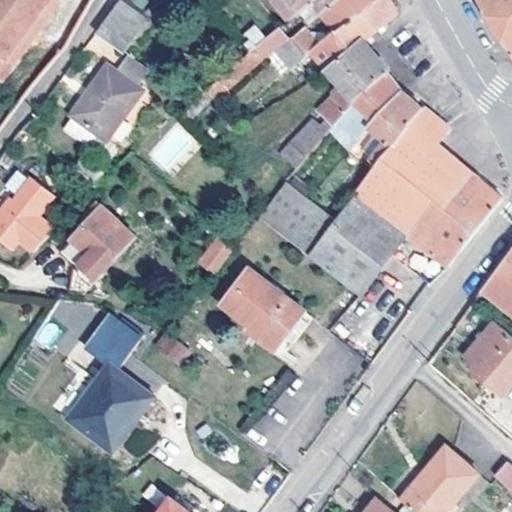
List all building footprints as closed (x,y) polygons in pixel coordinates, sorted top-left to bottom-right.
[(0,0),(0,69),(52,0),(0,0)] [(110,12),(136,33),(148,18),(144,15),(123,0),(118,0),(115,6),(110,12)] [(130,0),(143,9),(149,0),(130,0)] [(313,2),(315,0),(276,0),(292,19),(301,12),(313,2)] [(315,0),(313,2),(324,15),(343,0),(315,0)] [(345,30),(356,21),(385,0),(343,0),(324,15),(340,32),(345,30)] [(385,0),(356,21),(371,38),(400,14),(396,8),(391,0),(385,0)] [(511,0),(479,0),(511,51),(511,0)] [(312,25),(324,15),(313,2),(301,12),(312,25)] [(124,49),(136,33),(110,12),(97,30),(124,49)] [(328,73),(356,50),(364,44),(371,38),(356,21),(345,30),(340,32),(322,46),(312,55),(328,73)] [(232,91),(279,52),(293,41),(282,27),(263,43),(254,51),(184,112),(189,118),(212,98),(219,105),(234,93),(232,91)] [(312,55),(322,46),(307,29),(293,41),(308,58),(312,55)] [(254,51),(263,43),(256,36),(248,43),(254,51)] [(308,58),(293,41),(279,52),(293,70),(308,58)] [(332,133),(339,126),(390,70),(372,60),(356,50),(328,73),(346,95),(320,116),(332,133)] [(130,58),(119,73),(144,91),(155,76),(130,58)] [(119,73),(111,67),(76,116),(70,124),(104,149),(110,141),(144,91),(119,73)] [(359,143),(371,128),(403,91),(398,83),(390,70),(339,126),(359,143)] [(369,166),(375,171),(424,109),(414,100),(403,91),(371,128),(378,134),(388,143),(369,166)] [(448,131),(424,109),(375,171),(356,195),(362,199),(344,223),(338,219),(311,199),(289,181),(273,201),(261,218),(365,294),(410,236),(450,267),(502,199),(481,182),(437,147),(448,131)] [(278,154),(296,169),(329,131),(311,116),(278,154)] [(173,177),(202,144),(176,121),(147,154),(173,177)] [(359,143),(352,151),(359,157),(378,134),(371,128),(359,143)] [(230,134),(234,138),(239,133),(235,129),(230,134)] [(102,184),(113,175),(87,154),(78,166),(102,184)] [(57,198),(32,181),(9,213),(6,211),(0,219),(0,239),(18,253),(24,245),(38,255),(60,230),(43,218),(57,198)] [(74,238),(107,270),(138,237),(106,206),(74,238)] [(206,260),(220,271),(239,246),(225,236),(206,260)] [(511,250),(484,289),(511,312),(511,250)] [(251,269),(224,301),(280,344),(306,312),(251,269)] [(503,397),(511,386),(511,335),(495,321),(465,357),(476,367),(472,371),(503,397)] [(177,365),(189,351),(165,332),(154,346),(177,365)] [(105,445),(131,409),(137,414),(150,395),(107,364),(68,418),(105,445)] [(111,449),(137,414),(131,409),(105,445),(111,449)] [(416,511),(447,511),(451,507),(480,474),(447,448),(403,501),(416,511)] [(496,477),(511,490),(511,464),(509,461),(496,477)] [(158,511),(191,511),(170,496),(158,511)] [(392,511),(378,500),(368,511),(392,511)]
